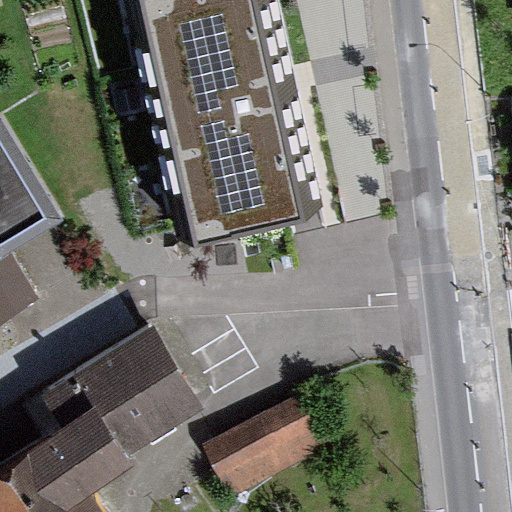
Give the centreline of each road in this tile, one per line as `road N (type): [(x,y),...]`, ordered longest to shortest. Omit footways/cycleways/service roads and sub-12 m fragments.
road 1 (secondary): [(420,0),(483,511)]
road 2 (unknown): [(28,362),(164,310),(412,280)]
